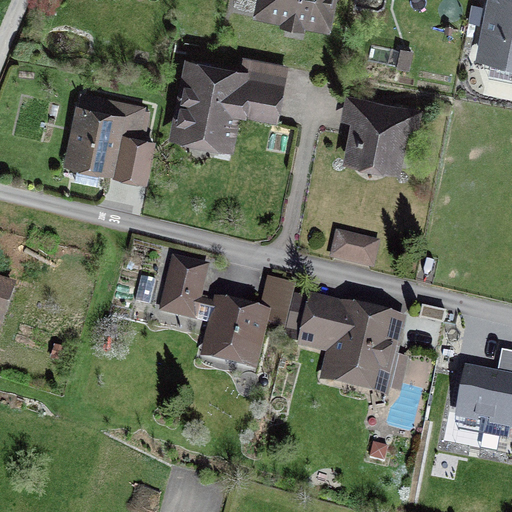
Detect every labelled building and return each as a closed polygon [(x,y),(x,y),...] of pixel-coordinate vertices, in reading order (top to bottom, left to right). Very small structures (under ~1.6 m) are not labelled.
[(288,13),(326,20),(330,0),(261,0),(260,7),(267,8),(269,14),(287,17),(288,13)] [(511,0),(492,0),(482,55),(492,57),(488,77),(511,81),(511,0)] [(235,103),(276,111),(281,83),(191,66),(178,133),(227,142),(235,103)] [(146,180),(153,145),(135,141),(142,108),(86,96),(72,164),(86,167),(87,163),(107,167),(113,137),(117,138),(110,172),(146,180)] [(402,108),(353,98),(349,117),(362,119),(355,155),(391,162),(402,108)] [(336,254),(369,262),(374,245),(340,237),(336,254)] [(204,268),(176,261),(164,309),(179,312),(181,306),(195,309),(204,268)] [(0,322),(1,323),(13,287),(0,282),(0,322)] [(263,316),(219,305),(208,351),(252,362),(263,316)] [(345,316),(311,308),(305,336),(338,344),(331,373),(381,386),(395,326),(345,314),(345,316)] [(424,310),(422,323),(445,325),(446,313),(424,310)] [(487,419),(484,434),(508,439),(511,418),(511,381),(469,373),(460,414),(487,419)]
